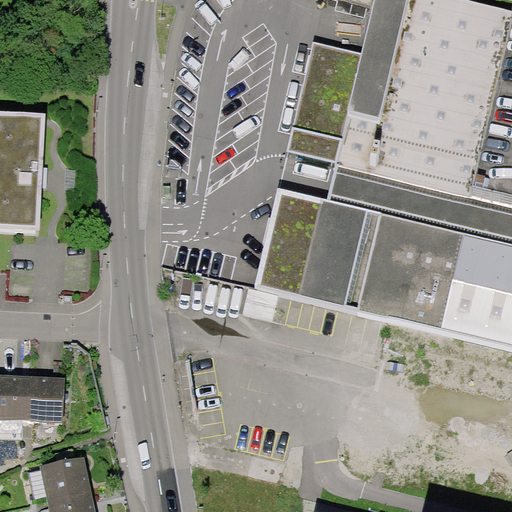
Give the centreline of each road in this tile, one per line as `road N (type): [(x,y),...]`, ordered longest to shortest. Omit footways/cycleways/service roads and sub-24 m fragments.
road 1 (unknown): [(124,226),(198,211),(246,178),(276,175),(511,234)]
road 2 (secondary): [(134,327),(122,149),(136,0)]
road 3 (secondary): [(165,511),(134,327)]
road 4 (residential): [(134,327),(0,321)]
